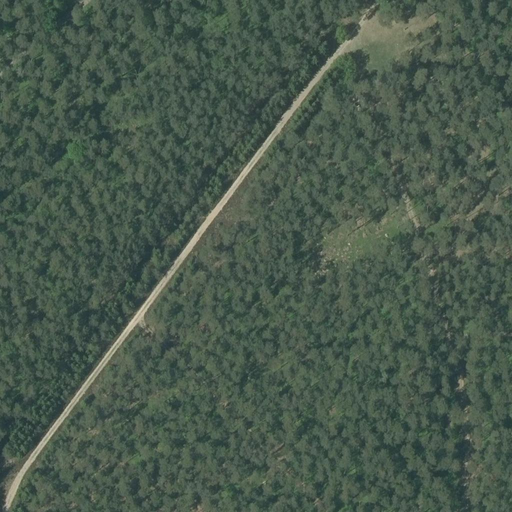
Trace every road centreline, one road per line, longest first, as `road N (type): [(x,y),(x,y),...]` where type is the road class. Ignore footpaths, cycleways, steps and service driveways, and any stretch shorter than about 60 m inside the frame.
road 1 (track): [(4,511),(37,449),(126,324),(378,0)]
road 2 (track): [(462,511),(465,450),(453,370),(348,39)]
